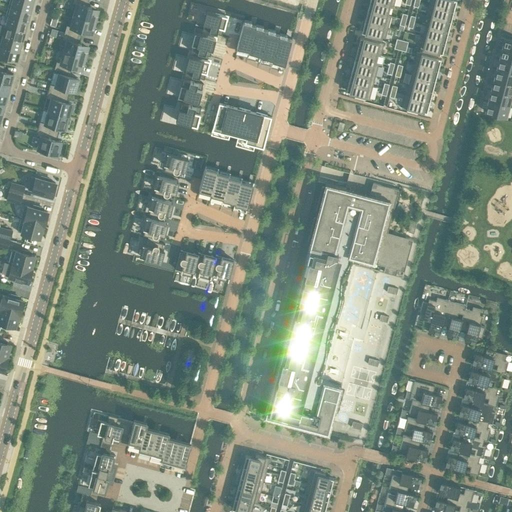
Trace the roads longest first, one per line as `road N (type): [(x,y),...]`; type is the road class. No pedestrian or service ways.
road 1 (residential): [(472,0),(428,168),(314,138)]
road 2 (residential): [(240,420),(314,138)]
road 3 (tertiary): [(0,450),(76,169)]
road 4 (residential): [(277,129),(202,410)]
road 5 (residential): [(46,0),(7,143),(15,153),(76,169)]
road 6 (tertiary): [(76,169),(122,0)]
road 7 (residential): [(202,410),(180,495),(126,480)]
road 8 (residential): [(314,138),(351,0)]
road 9 (residential): [(312,0),(277,129)]
